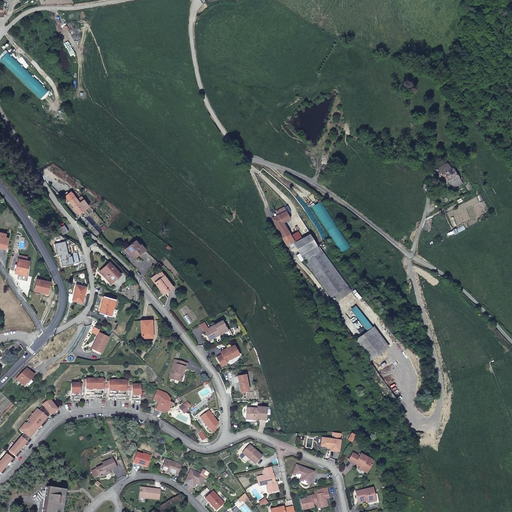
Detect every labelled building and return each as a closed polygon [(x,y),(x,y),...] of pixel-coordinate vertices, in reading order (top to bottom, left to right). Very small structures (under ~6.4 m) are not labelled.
[(0,61),(40,99),(48,90),(7,51),(6,53),(4,50),(0,54),(0,61)] [(446,163),(438,168),(442,174),(444,173),(452,188),(461,183),(452,168),(449,169),(446,163)] [(76,191),(72,194),(77,200),(81,197),(79,195),(76,191)] [(70,202),(74,208),(76,207),(81,213),(88,207),(81,197),(77,200),(72,194),(71,192),(69,194),(65,196),(64,198),(67,203),(70,202)] [(320,201),(310,207),(339,252),(349,246),(320,201)] [(76,207),(74,208),(72,209),(77,216),(81,213),(76,207)] [(277,215),(272,218),(277,231),(286,246),(293,241),(282,223),(289,219),(283,207),(275,211),(277,215)] [(58,230),(62,237),(68,232),(64,226),(58,230)] [(0,232),(0,246),(1,247),(1,245),(7,246),(9,238),(6,237),(7,234),(0,232)] [(293,243),(300,254),(315,245),(309,234),(293,243)] [(133,259),(144,250),(141,245),(139,246),(135,241),(125,250),(133,259)] [(300,254),(305,263),(318,256),(317,254),(320,252),(315,245),(300,254)] [(19,255),(15,273),(27,276),(30,261),(27,261),(28,257),(19,255)] [(330,297),(342,288),(318,256),(305,263),(330,297)] [(119,274),(109,263),(100,271),(109,281),(114,277),(115,279),(119,274)] [(171,286),(161,272),(152,279),(163,294),(168,291),(167,289),(171,286)] [(50,282),(38,279),(36,291),(48,293),(50,282)] [(87,287),(76,285),(73,301),(83,304),(87,287)] [(115,300),(103,297),(99,313),(111,316),(115,300)] [(152,321),(141,321),(142,338),(153,338),(152,321)] [(208,340),(215,336),(215,335),(225,328),(221,321),(206,329),(203,331),(208,340)] [(366,362),(380,353),(373,344),(365,332),(351,342),(366,362)] [(99,333),(95,342),(96,342),(93,349),(100,353),(108,338),(99,333)] [(96,342),(95,342),(90,351),(99,355),(100,353),(93,349),(96,342)] [(238,354),(233,345),(220,352),(221,354),(216,357),(221,366),(226,363),(225,361),(238,354)] [(169,379),(179,382),(181,373),(183,373),(184,368),(186,369),(187,364),(174,360),(169,379)] [(34,376),(27,369),(16,380),(23,387),(34,376)] [(245,374),(236,376),(239,391),(249,390),(245,374)] [(127,386),(127,385),(124,385),(124,383),(104,383),(104,381),(85,381),(85,384),(83,384),(83,386),(71,386),(71,403),(79,403),(79,392),(83,392),(83,388),(85,388),(86,399),(103,399),(102,388),(104,388),(104,390),(108,390),(108,401),(125,401),(125,389),(127,389),(127,392),(131,392),(131,404),(139,404),(139,386),(127,386)] [(156,410),(158,411),(164,413),(170,411),(169,408),(173,406),(172,403),(169,402),(170,399),(166,394),(158,391),(154,400),(159,402),(156,410)] [(44,420),(46,421),(50,416),(50,415),(57,411),(50,399),(42,404),(42,405),(38,410),(36,409),(32,414),(31,413),(29,415),(31,416),(27,421),(28,421),(19,431),(29,439),(34,432),(36,434),(42,427),(40,426),(44,420)] [(187,409),(184,405),(180,408),(184,414),(188,411),(187,409)] [(246,407),(245,417),(245,421),(250,422),(253,420),(253,418),(255,418),(255,419),(264,420),(265,408),(256,407),(256,409),(246,407)] [(218,424),(208,411),(200,418),(209,430),(210,429),(214,426),(218,424)] [(201,430),(197,433),(203,440),(206,438),(201,430)] [(341,437),(333,436),(333,440),(322,439),(321,447),(327,448),(328,447),(330,447),(330,451),(339,452),(341,441),(340,441),(341,437)] [(23,445),(25,447),(28,444),(20,437),(8,451),(16,458),(19,455),(17,453),(23,445)] [(19,455),(25,447),(23,445),(17,453),(19,455)] [(248,445),(241,454),(245,457),(248,460),(254,465),(261,456),(248,445)] [(9,462),(12,464),(14,461),(6,453),(0,460),(0,474),(1,475),(5,472),(2,470),(9,462)] [(138,453),(134,463),(147,467),(150,457),(143,455),(138,453)] [(371,457),(369,456),(367,457),(359,453),(358,456),(352,453),(348,460),(355,464),(355,463),(359,465),(358,467),(364,470),(365,469),(368,470),(372,462),(371,457)] [(245,457),(241,454),(238,458),(244,464),(248,460),(245,457)] [(112,459),(102,463),(103,466),(96,469),(99,475),(100,478),(106,476),(105,472),(109,471),(116,468),(112,459)] [(162,470),(179,475),(182,466),(178,465),(178,464),(166,460),(162,470)] [(5,472),(12,464),(9,462),(2,470),(5,472)] [(292,475),(300,478),(302,479),(300,483),(308,486),(313,472),(296,466),(292,475)] [(271,468),(262,470),(263,476),(256,477),(258,487),(265,485),(267,493),(278,491),(276,484),(275,485),(275,482),(273,474),(272,474),(271,468)] [(184,482),(193,486),(194,483),(198,485),(203,476),(205,477),(207,473),(201,470),(199,474),(190,470),(184,482)] [(161,493),(142,488),(140,498),(159,503),(161,493)] [(328,498),(327,493),(326,488),(312,491),(313,496),(307,497),(307,499),(301,500),(303,510),(314,508),(313,504),(317,503),(318,508),(327,506),(326,498),(328,498)] [(60,511),(64,492),(45,489),(41,511),(60,511)] [(373,489),(356,493),(358,503),(366,501),(367,503),(376,501),(373,489)] [(223,503),(212,491),(204,498),(215,511),(223,503)]
